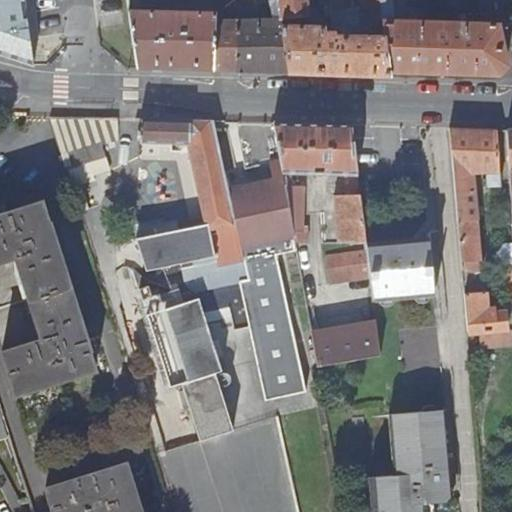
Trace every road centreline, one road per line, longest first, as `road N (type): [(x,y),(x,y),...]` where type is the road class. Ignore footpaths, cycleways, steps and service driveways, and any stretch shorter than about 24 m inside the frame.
road 1 (tertiary): [(0,76),(239,101),(511,107)]
road 2 (unknown): [(446,124),(470,511)]
